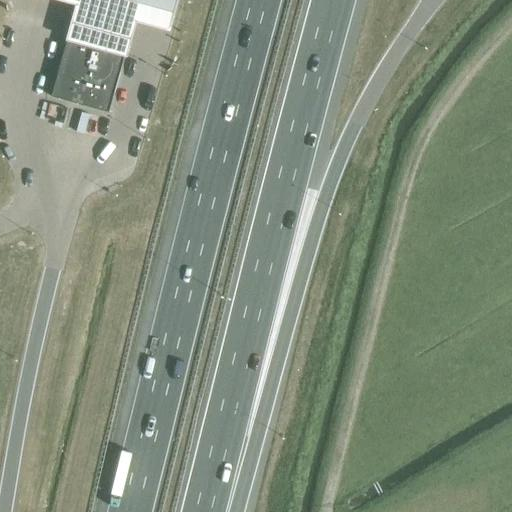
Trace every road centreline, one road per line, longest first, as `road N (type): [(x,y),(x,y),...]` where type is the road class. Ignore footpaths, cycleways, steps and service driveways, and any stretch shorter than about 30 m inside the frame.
road 1 (motorway): [(235,511),(342,146),(433,0)]
road 2 (track): [(511,26),(470,68),(413,160),(328,511)]
road 3 (motorway): [(201,511),(334,0)]
road 4 (motorway): [(251,0),(126,511)]
